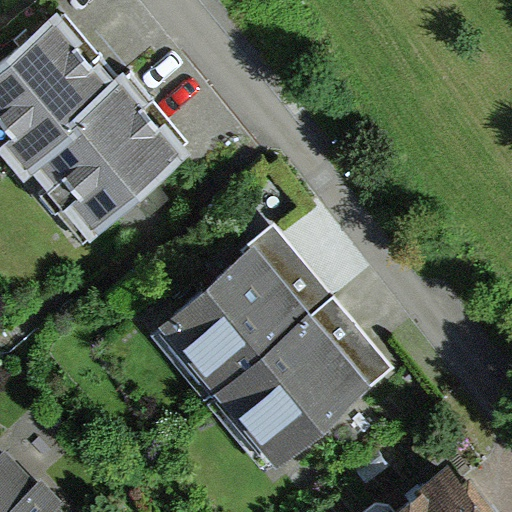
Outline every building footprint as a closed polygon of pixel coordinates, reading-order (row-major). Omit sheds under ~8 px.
[(0,55),(0,122),(25,152),(117,73),(58,5),(0,55)] [(25,152),(84,220),(175,141),(117,73),(25,152)] [(164,320),(218,385),(327,296),(273,231),(164,320)] [(218,385),(272,451),(381,361),(327,296),(218,385)] [(0,460),(0,511),(64,511),(9,452),(0,460)] [(380,511),(492,511),(449,458),(380,511)]
